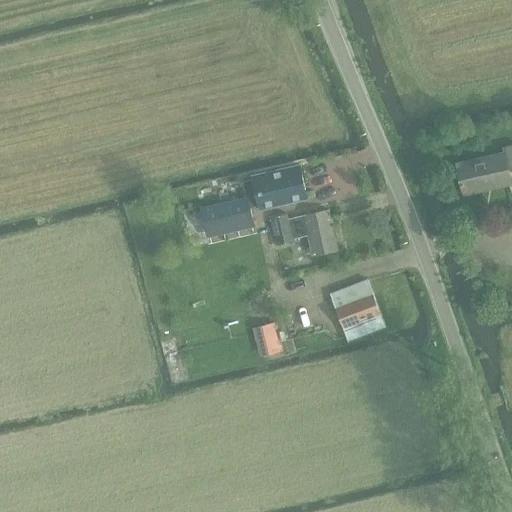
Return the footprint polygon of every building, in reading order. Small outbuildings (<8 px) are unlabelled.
[(509,171),(511,169),(511,146),(503,149),(505,154),(457,165),(464,195),(511,184),(509,171)] [(300,166),(260,175),(253,176),(254,180),(244,183),(248,198),(201,209),(207,233),(253,222),(250,207),(260,205),(261,209),(307,198),(300,166)] [(330,211),(305,217),(305,215),(289,219),(288,214),(270,218),(277,245),(295,241),(294,239),(309,236),(314,257),(339,252),(330,211)] [(368,280),(330,294),(348,340),(386,326),(368,280)] [(284,350),(277,322),(252,328),(259,356),(284,350)]
